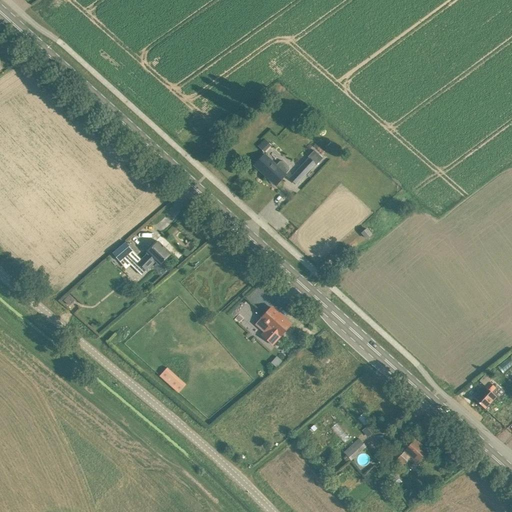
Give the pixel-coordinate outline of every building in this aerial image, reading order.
[(266,138),(258,146),(264,151),(272,143),(266,138)] [(304,163),(296,173),(290,179),(296,184),(315,163),(319,166),(326,159),(317,150),(310,158),(304,163)] [(265,154),(254,165),(276,185),(286,174),(286,173),(289,170),(289,166),(284,161),(280,161),(277,165),(265,154)] [(362,233),(367,238),(371,235),(367,229),(362,233)] [(160,266),(171,254),(166,249),(163,246),(158,241),(147,253),(148,254),(142,260),(132,251),(133,250),(125,242),(123,244),(115,251),(113,253),(120,262),(125,257),(128,261),(133,257),(147,270),(155,261),(160,266)] [(262,335),(273,345),(291,325),(271,307),(262,318),(270,326),(262,335)] [(268,365),(274,370),(278,366),(272,361),(268,365)] [(165,381),(173,373),(167,368),(160,377),(165,381)] [(485,408),(488,405),(496,396),(492,392),(496,387),(489,382),(474,398),(485,408)] [(366,446),(358,439),(343,453),(351,461),(366,446)] [(408,461),(412,457),(418,462),(428,451),(421,445),(422,445),(421,444),(420,444),(415,439),(401,455),(408,461)] [(390,481),(392,484),(399,478),(393,472),(387,478),(390,481)]
